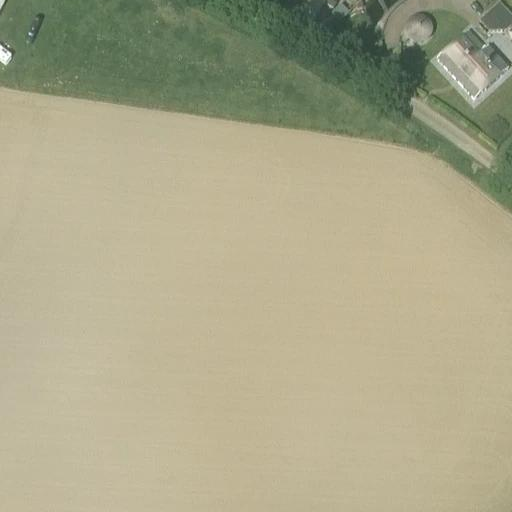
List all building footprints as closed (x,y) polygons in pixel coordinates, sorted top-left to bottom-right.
[(469,22),(475,15),(462,2),(456,9),(469,22)] [(511,28),(511,22),(498,6),(477,25),(487,36),(504,36),(511,28)] [(340,7),(331,15),(339,24),(348,16),(340,7)] [(406,29),(405,31),(406,35),(406,36),(408,39),(409,40),(411,42),(413,43),(415,44),(418,44),(420,44),(422,44),(424,42),(426,41),(428,39),(429,37),(430,35),(431,32),(430,30),(430,27),(429,25),(427,23),(425,21),(423,20),(421,19),(418,19),(415,19),(413,20),(411,21),(409,23),(407,25),(406,27),(406,29)] [(485,53),(469,35),(437,63),(473,103),(507,72),(488,50),(485,53)]
